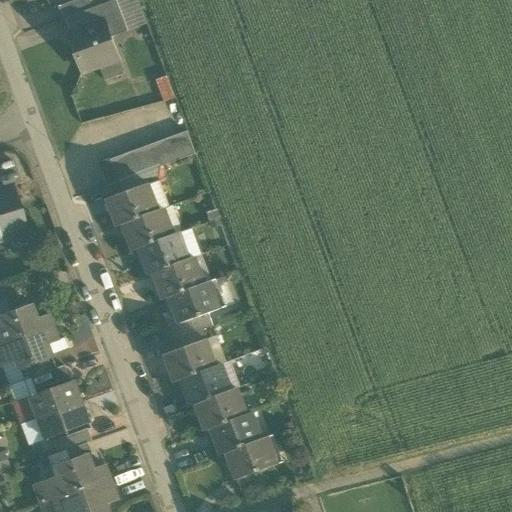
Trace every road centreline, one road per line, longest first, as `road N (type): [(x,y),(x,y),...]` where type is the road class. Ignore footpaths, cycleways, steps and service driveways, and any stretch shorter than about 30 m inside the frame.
road 1 (residential): [(31,115),(179,511)]
road 2 (track): [(229,511),(511,438)]
